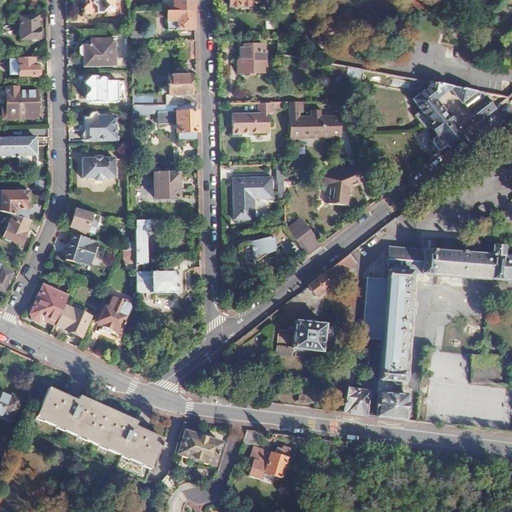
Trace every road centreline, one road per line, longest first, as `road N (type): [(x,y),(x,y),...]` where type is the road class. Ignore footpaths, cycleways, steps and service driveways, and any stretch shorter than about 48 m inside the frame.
road 1 (residential): [(213,343),(511,109)]
road 2 (tertiary): [(159,398),(511,449)]
road 3 (residential): [(213,343),(203,0)]
road 4 (residential): [(4,330),(57,198),(57,0)]
road 5 (tertiary): [(4,330),(159,398)]
road 6 (unknown): [(511,298),(441,296),(433,347)]
